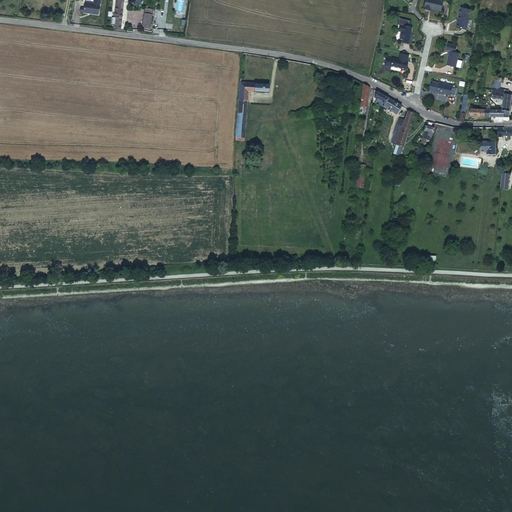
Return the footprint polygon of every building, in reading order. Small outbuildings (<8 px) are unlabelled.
[(100,14),(101,3),(101,0),(95,0),(95,2),(85,1),(84,12),(100,14)] [(124,0),(118,0),(117,16),(115,29),(122,29),(124,0)] [(443,1),(437,0),(426,0),(425,10),(432,12),(432,10),(441,12),(443,1)] [(460,8),(459,15),(456,27),(466,29),(470,10),(460,8)] [(154,15),(147,14),(144,28),(151,29),(154,15)] [(405,26),(403,26),(401,32),(404,32),(403,39),(406,39),(405,44),(412,45),(414,36),(412,36),(413,28),(410,28),(405,26)] [(458,68),(461,54),(457,53),(459,46),(449,44),(448,51),(450,51),(452,52),(451,55),(449,66),(458,68)] [(400,61),(389,58),(387,68),(397,70),(397,68),(407,70),(408,61),(409,56),(401,55),(400,61)] [(434,83),(432,92),(439,93),(439,94),(452,96),(453,95),(454,88),(454,87),(441,84),(434,83)] [(242,142),(248,93),(267,94),(268,86),(240,84),(234,142),(242,142)] [(369,86),(364,84),(361,106),(367,106),(369,86)] [(511,89),(499,87),(499,90),(505,91),(506,91),(505,109),(511,110),(511,108),(511,89)] [(389,98),(379,92),(376,98),(386,104),(389,98)] [(466,93),(463,111),(468,112),(472,94),(466,93)] [(404,105),(389,98),(386,104),(384,107),(398,114),(404,105)] [(414,112),(408,111),(405,121),(400,146),(399,148),(400,148),(398,156),(404,157),(414,112)] [(400,146),(405,121),(401,121),(396,145),(400,146)] [(435,128),(426,126),(423,139),(430,141),(430,139),(433,139),(435,128)] [(440,140),(435,160),(444,161),(447,145),(441,144),(442,141),(440,140)] [(497,141),(485,141),(482,143),(483,152),(486,152),(489,152),(489,155),(498,155),(497,141)] [(375,155),(377,145),(364,144),(362,157),(372,158),(372,154),(375,155)] [(365,166),(356,165),(352,191),(361,192),(365,166)] [(510,192),(511,176),(505,175),(503,191),(510,192)] [(435,256),(426,255),(426,264),(432,265),(432,261),(435,261),(435,256)]
